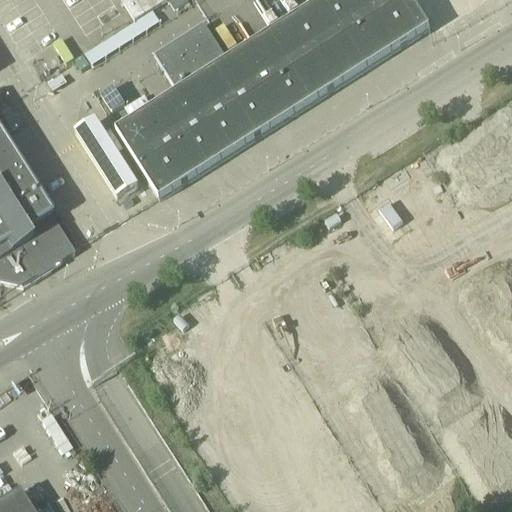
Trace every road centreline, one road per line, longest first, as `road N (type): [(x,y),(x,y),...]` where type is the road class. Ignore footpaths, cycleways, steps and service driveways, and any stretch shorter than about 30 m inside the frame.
road 1 (unclassified): [(0,346),(188,242),(511,39)]
road 2 (unknown): [(38,114),(201,0)]
